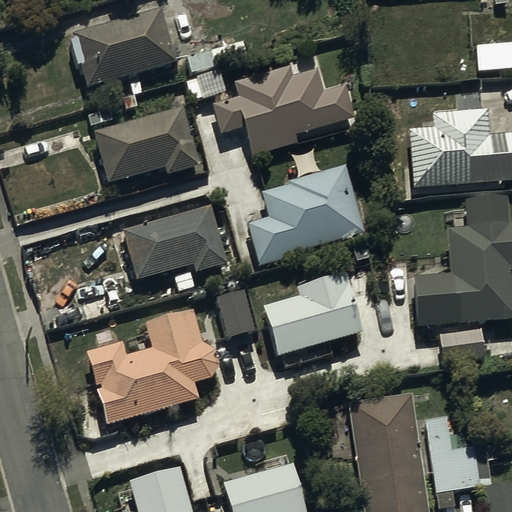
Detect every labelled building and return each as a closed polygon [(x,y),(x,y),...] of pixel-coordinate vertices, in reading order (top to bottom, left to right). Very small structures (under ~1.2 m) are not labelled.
[(505,0),(491,0),(493,14),(508,12),(505,0)] [(160,18),(68,42),(76,74),(82,73),(87,95),(174,72),(160,18)] [(185,62),(190,80),(247,65),(242,47),(185,62)] [(511,52),(476,52),(476,76),(511,76),(511,52)] [(219,77),(195,83),(196,86),(187,88),(192,107),(202,104),(202,106),(225,100),(219,77)] [(238,105),(213,111),(222,141),(244,134),(252,162),(296,148),(295,143),(353,125),(345,94),(321,100),(316,77),(291,83),(289,77),(235,90),(238,105)] [(511,140),(489,141),(487,116),(431,121),(431,134),(409,136),(412,194),(511,188),(511,140)] [(182,118),(93,141),(106,191),(165,176),(166,183),(197,175),(182,118)] [(289,192),(260,199),(267,225),(245,231),(248,240),(242,242),(248,266),(257,264),(259,273),(287,266),(286,262),(363,242),(345,172),(288,187),(289,192)] [(511,250),(507,196),(465,200),(467,226),(447,227),(451,273),(413,276),(418,326),(511,317),(511,250)] [(209,215),(121,239),(134,290),(193,275),(194,280),(225,272),(209,215)] [(299,295),(263,306),(278,356),(363,331),(345,271),(297,286),(299,295)] [(76,288),(54,294),(65,331),(161,302),(157,290),(122,300),(117,282),(77,293),(76,288)] [(244,291),(215,299),(228,340),(256,332),(244,291)] [(123,340),(85,351),(106,425),(199,397),(194,381),(213,376),(220,363),(215,348),(201,341),(192,310),(145,324),(153,347),(127,355),(123,340)] [(444,419),(413,423),(410,401),(347,409),(361,511),(454,511),(452,500),(482,496),(484,511),(511,511),(511,489),(492,493),(490,483),(477,485),(471,441),(448,444),(444,419)] [(306,511),(292,462),(223,482),(232,511),(306,511)] [(192,511),(180,467),(129,482),(138,511),(192,511)]
